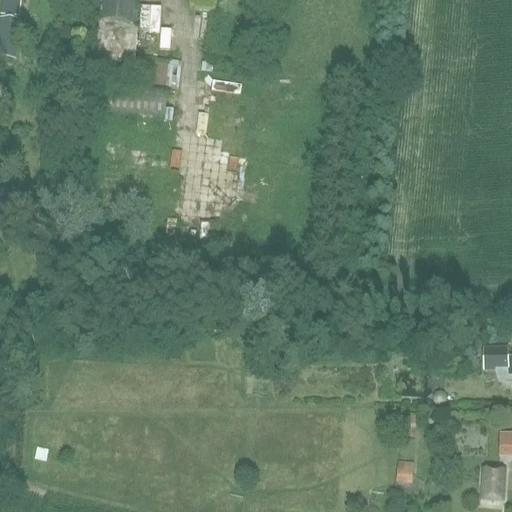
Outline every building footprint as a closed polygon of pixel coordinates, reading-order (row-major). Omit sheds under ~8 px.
[(136,0),(102,0),(96,77),(128,80),(136,0)] [(213,0),(213,69),(241,69),(241,0),(213,0)] [(159,33),(160,9),(141,8),(140,33),(159,33)] [(0,17),(0,57),(14,59),(19,19),(0,17)] [(181,63),(141,58),(138,84),(178,88),(181,63)] [(164,117),(167,91),(97,84),(94,110),(164,117)] [(230,117),(230,86),(209,86),(208,117),(230,117)] [(206,120),(206,139),(228,140),(228,120),(206,120)] [(220,144),(217,156),(244,162),(246,150),(220,144)] [(284,161),(286,184),(313,181),(310,158),(284,161)] [(227,211),(237,213),(241,193),(230,191),(227,211)] [(309,211),(314,200),(292,192),(288,203),(309,211)] [(241,194),(240,216),(251,216),(252,195),(241,194)] [(197,250),(216,250),(217,225),(197,224),(197,250)] [(496,372),(496,378),(497,381),(498,383),(500,385),(502,386),(504,388),(506,388),(509,389),(511,388),(511,358),(508,358),(508,349),(483,349),(483,373),(496,372)] [(415,439),(416,415),(406,415),(406,419),(400,418),(399,437),(415,439)] [(33,465),(46,466),(47,453),(34,452),(33,465)] [(396,483),(411,485),(413,465),(398,463),(396,483)] [(480,501),(504,503),(507,471),(482,469),(480,501)]
